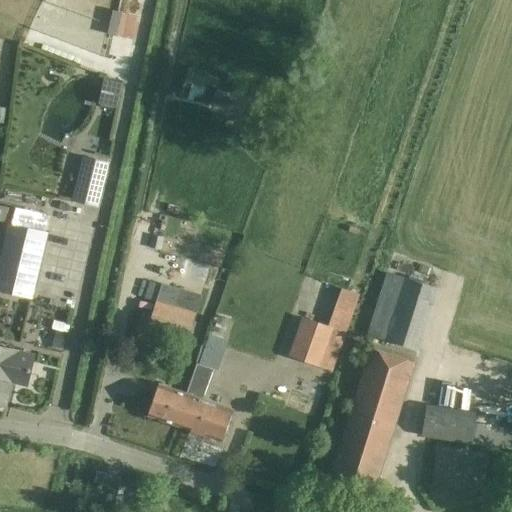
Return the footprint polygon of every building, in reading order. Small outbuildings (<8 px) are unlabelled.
[(109,32),(133,38),(139,15),(115,9),(109,32)] [(105,79),(100,103),(116,106),(121,82),(105,79)] [(216,89),(213,100),(228,104),(231,93),(216,89)] [(109,162),(83,156),(73,202),(98,208),(109,162)] [(15,210),(0,206),(0,223),(9,226),(0,262),(0,291),(31,299),(47,235),(44,234),(48,215),(15,208),(15,210)] [(153,235),(150,247),(160,249),(162,237),(153,235)] [(406,278),(386,272),(367,335),(387,341),(406,278)] [(144,329),(186,341),(195,313),(154,301),(144,329)] [(346,333),(302,317),(288,356),(331,372),(346,333)] [(57,334),(54,348),(63,350),(66,336),(57,334)] [(34,356),(0,347),(0,404),(5,406),(11,381),(27,385),(34,356)] [(414,363),(371,349),(356,397),(329,484),(372,497),(399,410),(414,363)] [(187,395),(186,394),(181,409),(194,414),(188,430),(221,441),(232,411),(202,400),(213,370),(197,365),(187,395)] [(181,409),(186,394),(158,385),(147,415),(188,430),(194,414),(181,409)] [(476,413),(427,406),(422,436),(472,444),(511,449),(511,429),(474,424),(476,413)] [(94,480),(93,482),(104,484),(104,483),(103,483),(106,475),(107,474),(96,471),(96,472),(97,472),(94,481),(94,480)]
